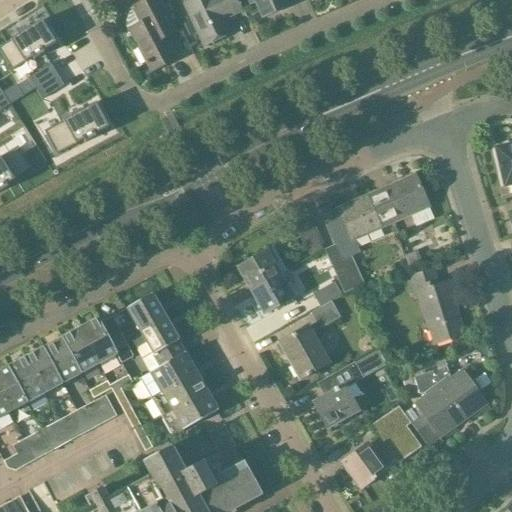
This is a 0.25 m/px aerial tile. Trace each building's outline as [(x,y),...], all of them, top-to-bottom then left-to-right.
[(160,0),(142,0),(143,1),(131,7),(140,25),(129,31),(151,74),(178,60),(161,28),(172,22),(160,0)] [(200,0),(187,7),(206,47),(231,34),(224,20),(242,11),(236,0),(200,0)] [(250,0),(252,3),(256,1),(264,20),(291,8),(286,0),(250,0)] [(18,36),(0,47),(0,52),(12,71),(32,59),(34,61),(44,54),(43,52),(56,44),(41,21),(28,29),(27,27),(16,34),(18,36)] [(35,89),(57,75),(51,65),(28,78),(35,89)] [(64,86),(57,75),(35,89),(42,100),(64,86)] [(10,105),(2,93),(0,89),(0,111),(10,105)] [(71,117),(44,132),(57,155),(83,141),(85,144),(96,138),(94,136),(108,128),(95,104),(82,112),(81,109),(70,115),(71,117)] [(511,144),(496,148),(505,186),(511,184),(511,144)] [(0,192),(7,188),(6,186),(32,170),(18,147),(0,157),(0,192)] [(415,176),(368,197),(376,216),(395,208),(400,220),(429,208),(415,176)] [(352,241),(400,220),(395,208),(376,216),(368,197),(324,216),(343,259),(357,252),(352,241)] [(323,251),(312,226),(298,234),(312,257),(323,251)] [(251,292),(281,275),(286,272),(273,249),(238,268),(251,292)] [(433,270),(409,278),(414,294),(419,292),(435,345),(464,336),(447,282),(438,285),(433,270)] [(294,299),(281,275),(251,292),(263,315),(294,299)] [(313,295),(321,308),(331,302),(342,296),(334,283),(313,295)] [(126,309),(140,333),(165,318),(151,295),(126,309)] [(331,302),(321,308),(311,314),(316,323),(280,343),(300,380),(327,366),(310,335),(340,318),(331,302)] [(165,318),(140,333),(160,368),(185,353),(165,318)] [(117,355),(110,341),(98,319),(79,330),(98,365),(116,355),(117,355)] [(80,375),(98,365),(79,330),(61,339),(80,375)] [(117,355),(116,355),(120,363),(133,356),(121,335),(110,341),(117,355)] [(43,349),(62,384),(80,375),(61,339),(43,349)] [(44,394),(62,384),(43,349),(25,359),(44,394)] [(379,349),(370,354),(378,368),(387,363),(379,349)] [(185,353),(160,368),(139,379),(151,399),(196,373),(185,353)] [(7,369),(26,404),(44,394),(25,359),(7,369)] [(354,363),(322,381),(329,394),(313,403),(328,429),(359,412),(345,387),(362,377),(354,363)] [(462,371),(450,380),(447,368),(414,378),(419,396),(424,394),(427,397),(416,405),(422,414),(438,436),(439,438),(486,404),(462,371)] [(0,397),(8,413),(26,404),(7,369),(0,372),(0,397)] [(151,399),(161,417),(207,391),(196,373),(151,399)] [(111,389),(114,393),(121,390),(123,388),(132,384),(128,376),(109,386),(111,389)] [(93,399),(111,389),(109,386),(107,382),(89,391),(93,399)] [(131,410),(121,390),(114,393),(124,414),(131,410)] [(207,391),(161,417),(173,437),(218,411),(207,391)] [(0,417),(8,413),(0,397),(0,417)] [(77,411),(88,432),(95,428),(84,407),(77,411)] [(401,408),(379,423),(385,433),(342,464),(361,490),(386,472),(389,476),(400,468),(398,465),(423,448),(409,428),(413,426),(401,408)] [(142,429),(131,410),(124,414),(135,433),(142,429)] [(88,432),(77,411),(69,415),(81,436),(88,432)] [(438,436),(422,414),(411,422),(412,424),(426,444),(438,436)] [(41,430),(52,452),(60,448),(48,427),(41,430)] [(152,448),(142,429),(135,433),(145,452),(152,448)] [(52,452),(41,430),(33,434),(45,456),(52,452)] [(82,511),(229,511),(261,495),(244,462),(216,476),(207,460),(184,472),(170,447),(143,462),(150,476),(110,497),(105,487),(85,498),(91,508),(82,511)] [(3,462),(7,469),(16,472),(24,467),(17,454),(3,462)] [(2,506),(4,511),(14,511),(9,502),(2,506)]
